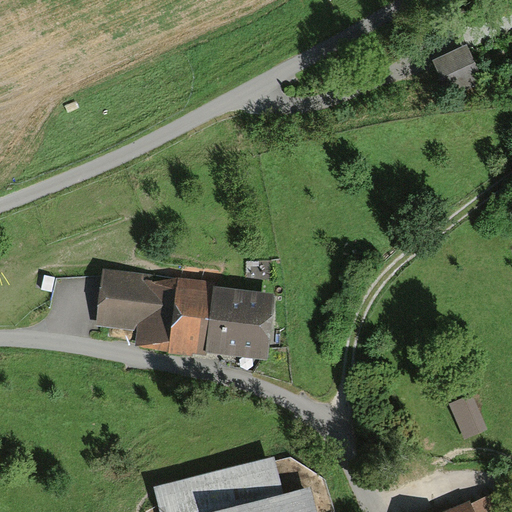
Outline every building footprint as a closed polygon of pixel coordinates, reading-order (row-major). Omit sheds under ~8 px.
[(463,49),(430,64),(444,95),(477,81),(463,49)] [(206,285),(95,277),(91,326),(132,329),(130,351),(259,361),(263,302),(205,297),(206,285)] [(473,391),(449,401),(465,438),(488,428),(473,391)] [(268,464),(150,495),(154,511),(307,511),(303,495),(278,501),(268,464)] [(511,511),(511,502),(505,488),(455,511),(511,511)]
